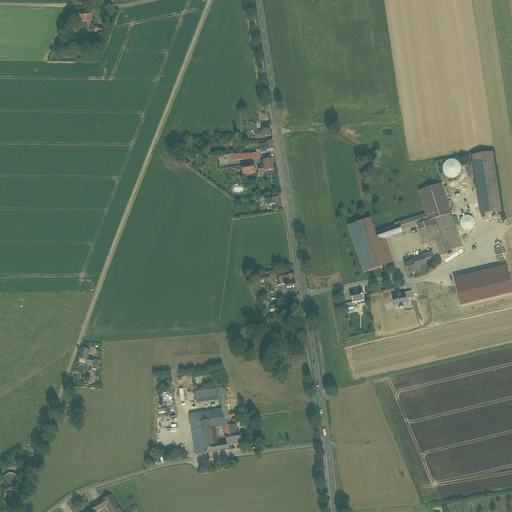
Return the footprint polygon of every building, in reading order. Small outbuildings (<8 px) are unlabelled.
[(82,12),(83,22),(95,21),(94,11),(82,12)] [(97,32),(105,34),(107,29),(99,26),(98,27),(97,32)] [(255,131),(255,134),(258,133),(256,124),(250,125),(251,132),(255,131)] [(266,143),(266,146),(267,151),(274,150),(273,142),(266,143)] [(477,188),(481,216),(501,213),(493,153),(472,156),(477,188)] [(263,162),(264,167),(265,172),(274,171),(272,160),(263,162)] [(452,179),(457,178),(460,174),(461,169),(460,165),(457,161),(452,160),(447,161),(444,165),(443,170),(444,174),(447,178),(452,179)] [(243,172),(244,176),(255,174),(254,164),(242,166),(243,171),(242,171),(242,172),(243,172)] [(426,214),(429,222),(436,219),(441,218),(451,214),(447,203),(446,200),(443,189),(442,185),(419,192),(423,205),(426,214)] [(447,187),(443,189),(446,200),(451,199),(447,187)] [(265,200),(266,207),(267,207),(273,206),(278,205),(277,198),(266,200),(265,200)] [(394,224),(395,228),(400,226),(401,231),(418,226),(429,222),(426,214),(394,224)] [(451,214),(441,218),(451,251),(462,248),(455,226),(453,218),(451,214)] [(471,230),(475,226),(475,221),(472,217),(467,216),(462,218),(460,223),(461,228),(466,231),(471,230)] [(436,219),(438,225),(447,252),(451,251),(441,218),(436,219)] [(429,222),(418,226),(419,231),(438,225),(436,219),(429,222)] [(386,265),(378,242),(375,234),(370,220),(349,227),(364,273),(386,265)] [(448,254),(447,252),(438,225),(419,231),(424,246),(430,244),(433,252),(434,257),(435,259),(448,254)] [(395,228),(375,234),(378,242),(385,240),(389,238),(402,234),(401,231),(400,226),(395,228)] [(392,263),(385,240),(378,242),(386,265),(392,263)] [(424,256),(425,260),(434,257),(433,252),(423,255),(423,256),(424,256)] [(405,264),(408,274),(415,272),(414,269),(422,267),(427,266),(425,260),(424,256),(423,256),(409,261),(410,262),(405,264)] [(507,266),(454,279),(455,285),(508,272),(507,266)] [(511,288),(508,272),(455,285),(461,306),(511,294),(511,288)] [(282,287),(285,286),(285,285),(295,283),(294,275),(279,278),(280,287),(282,287)] [(296,288),(295,283),(285,285),(285,286),(286,292),(288,292),(296,291),(296,288)] [(352,303),(352,304),(353,304),(364,301),(362,292),(350,295),(352,303)] [(412,292),(404,294),(404,295),(405,295),(406,300),(413,298),(412,292)] [(397,297),(392,298),(395,309),(399,308),(399,309),(403,308),(403,307),(407,306),(406,300),(405,295),(404,295),(401,296),(397,297)] [(344,305),(346,312),(354,311),(353,304),(352,304),(352,303),(344,305)] [(87,362),(88,358),(90,351),(82,349),(79,360),(87,362)] [(220,399),(222,409),(228,408),(225,388),(195,393),(197,402),(220,399)] [(229,414),(228,408),(222,409),(189,414),(196,455),(205,454),(201,423),(211,421),(211,428),(216,427),(224,426),(224,427),(230,426),(229,418),(229,414)] [(205,454),(215,452),(214,446),(211,428),(211,421),(201,423),(205,454)] [(230,426),(224,427),(227,443),(227,446),(241,443),(240,432),(238,432),(237,429),(234,430),(234,425),(230,426)] [(4,479),(3,482),(4,485),(6,487),(9,488),(11,489),(14,488),(16,486),(18,483),(18,481),(17,478),(15,476),(13,474),(10,474),(7,475),(5,476),(4,479)] [(2,498),(3,500),(4,502),(7,504),(10,504),(12,504),(14,502),(16,500),(16,497),(15,494),(14,492),(11,491),(9,490),(6,491),(4,493),(2,495),(2,498)] [(121,511),(112,496),(95,505),(98,511),(106,507),(109,511),(121,511)]
